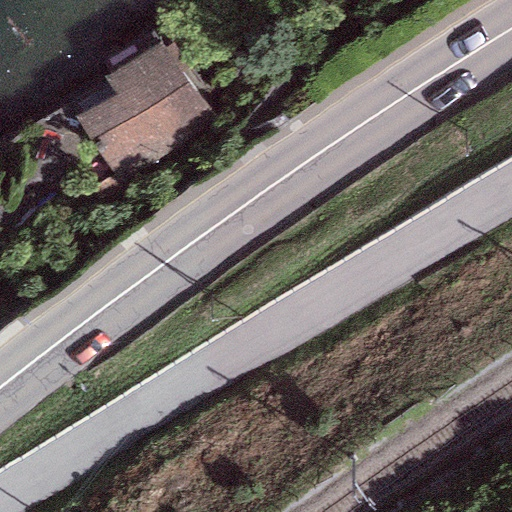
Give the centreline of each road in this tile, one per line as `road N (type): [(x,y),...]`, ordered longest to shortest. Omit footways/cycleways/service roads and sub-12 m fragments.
road 1 (secondary): [(0,385),(248,200),(511,30)]
road 2 (residential): [(0,503),(511,188)]
